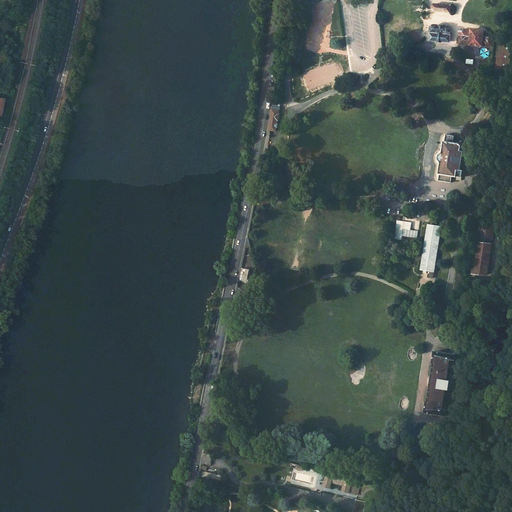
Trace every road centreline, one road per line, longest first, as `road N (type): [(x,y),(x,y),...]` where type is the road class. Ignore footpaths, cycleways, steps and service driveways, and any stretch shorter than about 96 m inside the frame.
road 1 (track): [(217,352),(236,355),(253,430),(357,455),(402,455),(412,448),(431,341),(422,307),(405,292),(351,273),(309,280),(252,315),(239,342)]
road 2 (primary): [(278,0),(185,511)]
road 3 (track): [(424,189),(354,197),(323,188),(287,159),(281,133),(314,98),(362,83),(422,46),(457,50),(484,79),(472,126),(436,126)]
road 4 (track): [(431,341),(442,332),(470,197),(460,186),(424,189),(436,126),(423,110),(349,87)]
road 5 (primary): [(75,0),(0,250)]
